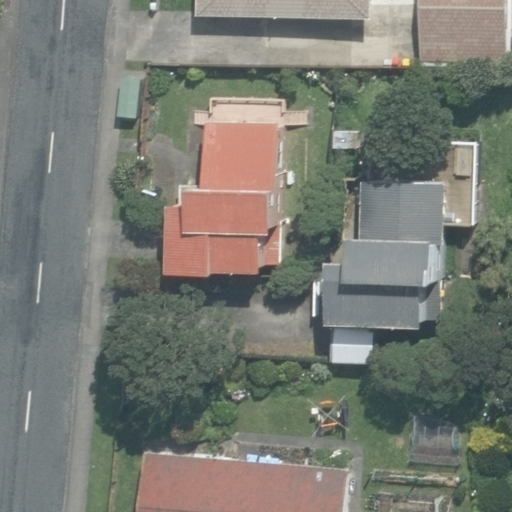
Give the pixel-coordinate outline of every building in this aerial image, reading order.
[(206,0),(206,12),(381,16),(381,0),(206,0)] [(511,0),(430,0),(431,61),(511,60),(511,0)] [(121,114),(140,115),(143,78),(124,76),(121,114)] [(178,266),(273,267),(273,260),(286,260),(289,101),(218,100),(214,182),(185,182),(185,201),(179,200),(178,266)] [(344,320),(441,321),(441,316),(454,316),(455,241),(460,241),(461,180),(376,179),(375,233),(367,233),(367,257),(345,257),(344,320)] [(151,511),(354,511),(358,466),(157,449),(151,511)]
